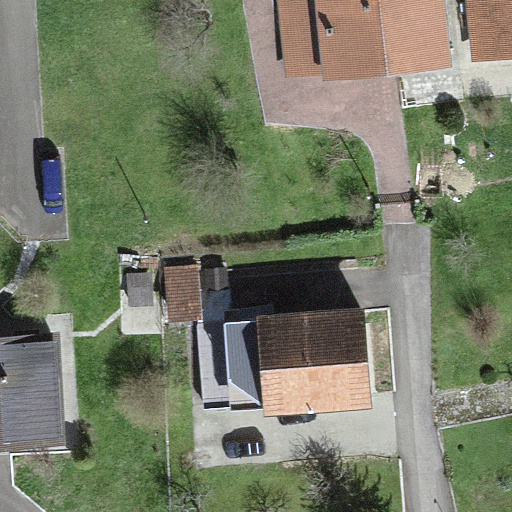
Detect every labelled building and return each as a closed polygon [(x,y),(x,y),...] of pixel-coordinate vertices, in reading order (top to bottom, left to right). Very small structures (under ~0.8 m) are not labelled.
[(454,0),(300,0),(283,2),(290,82),(460,67),(454,0)] [(511,0),(498,0),(468,3),(474,57),(511,53),(511,0)] [(228,275),(169,275),(169,329),(228,329),(228,275)] [(373,319),(269,325),(274,413),(379,407),(373,319)] [(0,443),(60,440),(56,348),(0,351),(0,443)]
